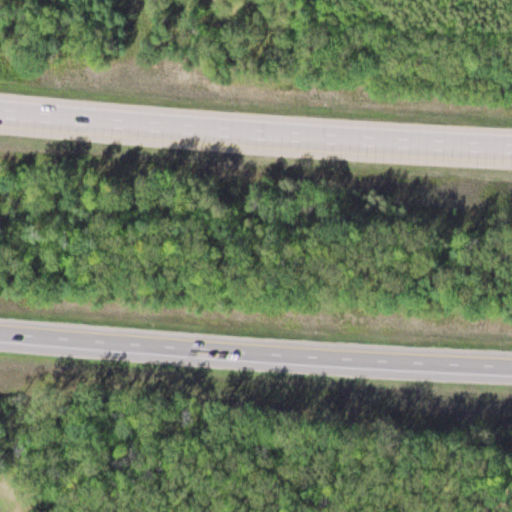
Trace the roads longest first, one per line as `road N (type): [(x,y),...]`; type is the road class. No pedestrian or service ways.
road 1 (motorway): [(0,331),(511,367)]
road 2 (motorway): [(511,144),(0,111)]
